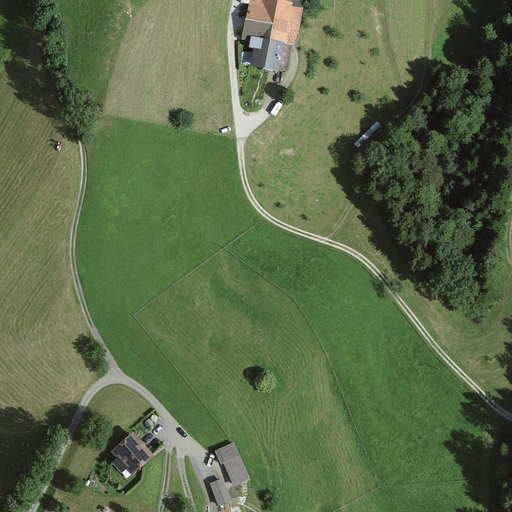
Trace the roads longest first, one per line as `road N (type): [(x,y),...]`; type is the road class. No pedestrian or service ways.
road 1 (track): [(238,122),(250,197),(265,216),(353,251),(376,269),(430,339),(511,416)]
road 2 (track): [(118,378),(78,287),(72,245),(81,136),(36,0)]
road 3 (track): [(323,240),(354,196),(365,147),(419,95),(430,0)]
road 4 (track): [(118,378),(99,384),(82,406),(31,511)]
road 5 (track): [(238,122),(231,50),(237,0)]
road 6 (track): [(396,117),(398,80),(378,0)]
